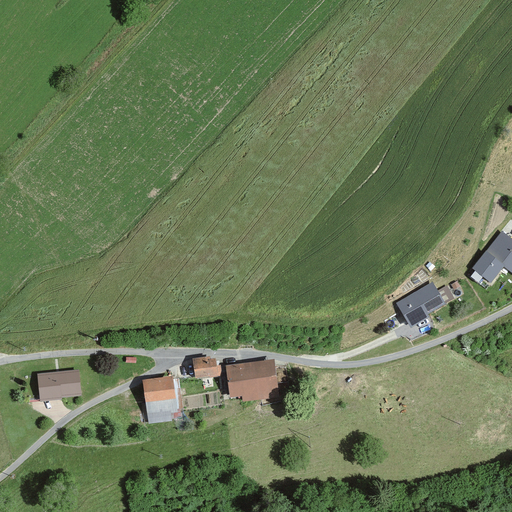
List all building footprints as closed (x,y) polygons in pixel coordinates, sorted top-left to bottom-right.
[(511,232),(502,228),(486,247),(475,265),(498,279),(510,265),(508,260),(511,262),(511,232)] [(437,274),(397,297),(409,321),(450,298),(437,274)] [(199,372),(222,370),(220,351),(194,351),(199,372)] [(254,356),(227,360),(233,388),(245,388),(247,394),(283,387),(277,356),(254,356)] [(80,363),(37,368),(40,396),(84,391),(80,363)] [(177,371),(146,375),(151,417),(182,413),(177,371)]
